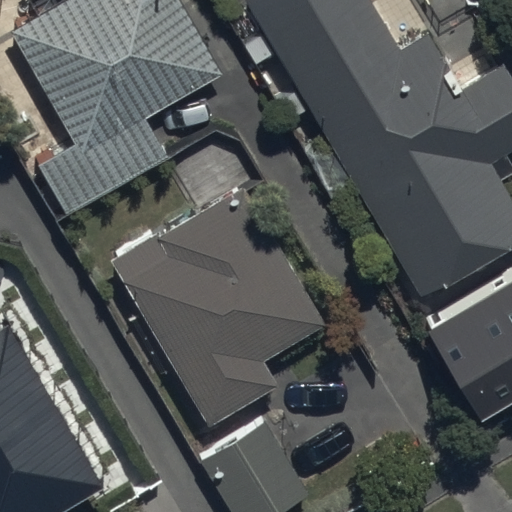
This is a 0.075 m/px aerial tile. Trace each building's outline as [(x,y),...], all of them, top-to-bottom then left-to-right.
[(30,0),(38,13),(8,30),(72,146),(34,166),(62,216),(165,159),(142,118),(219,77),(176,0),(30,0)] [(394,51),(364,0),(238,0),(259,36),(242,45),(252,65),(262,59),(284,99),(294,93),(328,152),(333,149),(416,297),(511,243),(511,211),(495,181),(511,172),(502,156),(511,150),(511,86),(500,65),(454,90),(423,35),(394,51)] [(153,235),(108,260),(205,426),(274,385),(261,363),(320,328),(238,188),(154,237),(153,235)] [(511,299),(506,289),(427,335),(477,417),(511,395),(511,299)] [(0,511),(60,511),(102,489),(6,323),(0,326),(0,511)] [(277,511),(306,494),(262,423),(197,464),(227,511),(277,511)]
